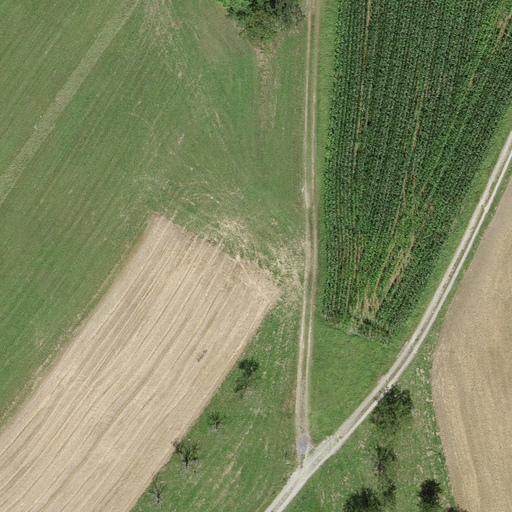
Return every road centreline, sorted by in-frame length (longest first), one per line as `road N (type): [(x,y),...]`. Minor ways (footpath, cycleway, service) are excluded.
road 1 (track): [(300,472),(314,0)]
road 2 (track): [(511,134),(434,298),(340,430),(264,511)]
